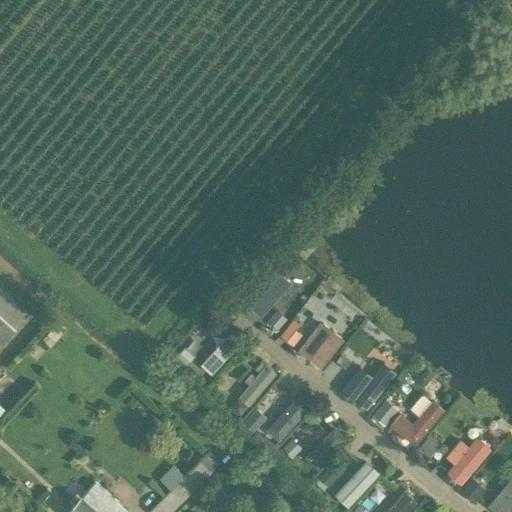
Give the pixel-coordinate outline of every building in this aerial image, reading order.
[(291,278),(267,257),(237,292),(261,315),(291,278)] [(0,340),(2,343),(28,313),(20,305),(24,302),(0,280),(0,340)] [(319,319),(296,349),(320,368),(343,339),(319,319)] [(226,331),(199,361),(210,371),(237,341),(226,331)] [(346,367),(351,360),(342,353),(337,360),(346,367)] [(276,370),(264,361),(238,394),(248,403),(276,370)] [(353,373),(343,386),(368,406),(396,372),(383,362),(366,384),(353,373)] [(308,403),(296,392),(265,427),(277,438),(308,403)] [(385,424),(401,403),(390,394),(373,415),(385,424)] [(417,422),(403,412),(393,424),(418,445),(448,409),(436,399),(417,422)] [(257,405),(247,420),(259,428),(269,413),(257,405)] [(346,436),(333,423),(303,454),(316,466),(346,436)] [(446,470),(459,482),(491,443),(477,432),(466,445),(461,440),(452,451),(457,455),(446,470)] [(169,511),(219,461),(208,450),(149,509),(151,511),(169,511)] [(378,470),(364,457),(333,491),(347,504),(378,470)] [(124,511),(127,509),(94,479),(82,493),(65,511),(124,511)] [(498,511),(511,511),(511,479),(490,505),(498,511)] [(481,499),(487,484),(477,480),(471,494),(481,499)] [(403,511),(420,494),(407,483),(383,508),(379,504),(371,511),(403,511)]
